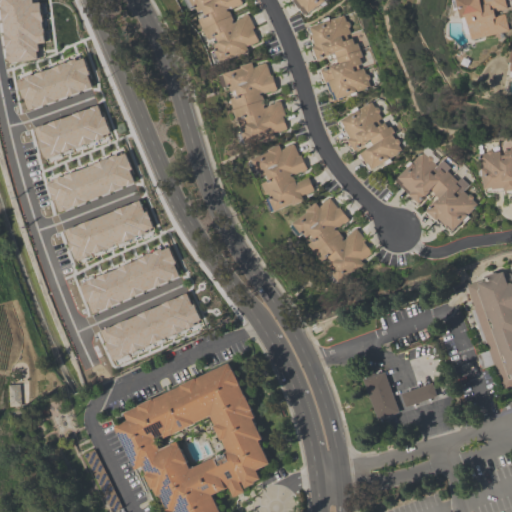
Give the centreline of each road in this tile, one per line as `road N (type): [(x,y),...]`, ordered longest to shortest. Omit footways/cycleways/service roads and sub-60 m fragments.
road 1 (tertiary): [(133,0),(171,74),(207,192),(309,364),(339,459),(342,511)]
road 2 (residential): [(262,320),(108,395),(91,409),(89,426),(132,511),(276,506),(291,483),(318,478)]
road 3 (tertiary): [(90,0),(164,183),(192,233),(262,320)]
road 4 (residential): [(267,0),(326,154),(399,230)]
road 5 (tertiary): [(262,320),(302,404),(318,478)]
road 6 (residential): [(399,230),(428,251),(511,235)]
